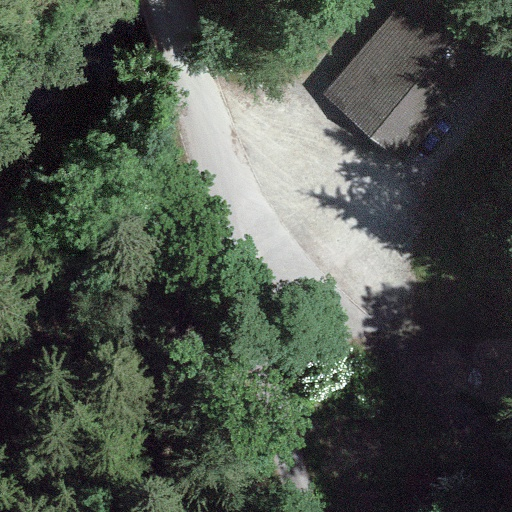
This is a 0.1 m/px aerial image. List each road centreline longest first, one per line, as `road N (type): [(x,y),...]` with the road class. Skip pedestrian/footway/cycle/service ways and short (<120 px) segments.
road 1 (track): [(511,462),(206,150)]
road 2 (track): [(309,511),(231,231)]
